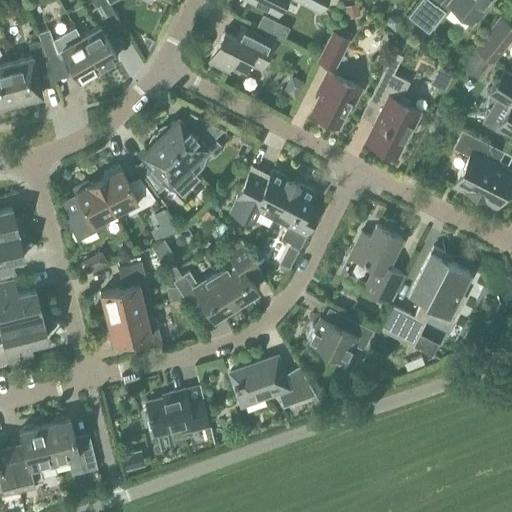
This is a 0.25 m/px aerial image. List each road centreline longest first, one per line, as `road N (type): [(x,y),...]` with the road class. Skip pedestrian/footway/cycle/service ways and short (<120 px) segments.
road 1 (unclassified): [(89,511),(511,361)]
road 2 (residential): [(87,380),(266,322),(309,273),(354,168)]
road 3 (residential): [(87,380),(35,165)]
road 4 (residential): [(166,74),(354,168)]
road 5 (residential): [(354,168),(511,242)]
road 6 (residential): [(166,74),(111,126),(35,165)]
